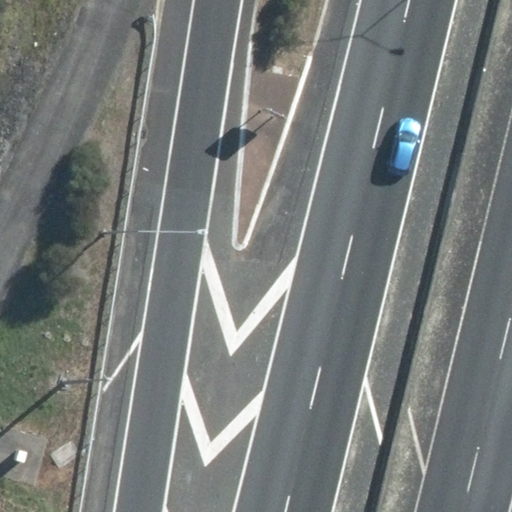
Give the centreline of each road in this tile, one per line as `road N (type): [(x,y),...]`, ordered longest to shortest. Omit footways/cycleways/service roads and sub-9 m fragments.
road 1 (motorway): [(287,511),(407,0)]
road 2 (motorway): [(142,511),(219,0)]
road 3 (motorway): [(511,300),(461,511)]
road 4 (track): [(0,187),(89,0)]
